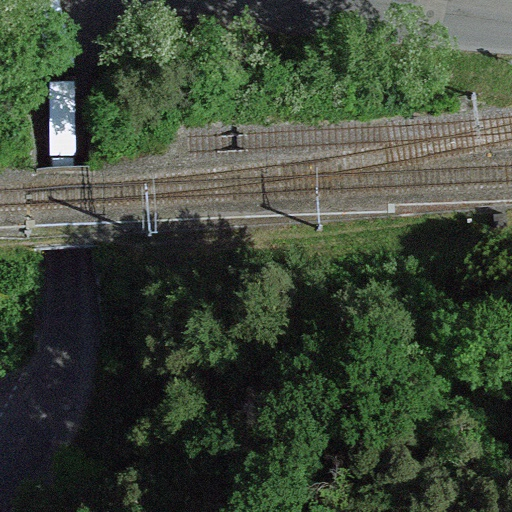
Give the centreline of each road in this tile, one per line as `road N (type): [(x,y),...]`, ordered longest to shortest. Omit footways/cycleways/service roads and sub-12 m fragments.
road 1 (residential): [(70,0),(59,351),(0,476)]
road 2 (unclassified): [(366,0),(511,19)]
